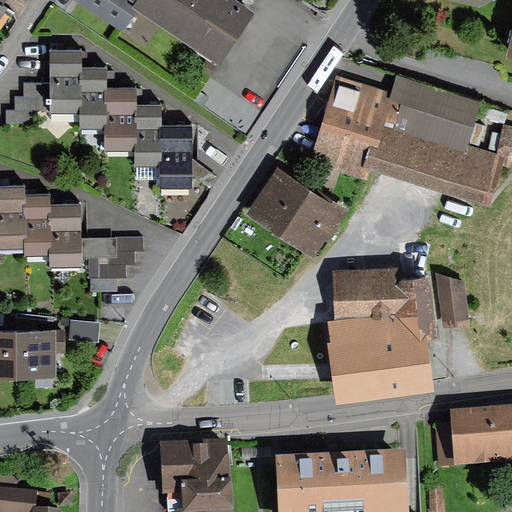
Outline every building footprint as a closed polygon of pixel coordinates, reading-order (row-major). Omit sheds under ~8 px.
[(83,0),(122,26),(137,3),(220,59),(250,13),(236,3),(236,0),(83,0)] [(50,96),(51,120),(80,120),(80,50),(51,50),(50,48),(50,83),(50,96)] [(80,120),(80,127),(105,126),(105,67),(81,67),(81,48),(80,50),(80,120)] [(105,126),(105,149),(135,148),(135,87),(106,87),(106,65),(105,67),(105,126)] [(23,96),(41,96),(50,96),(50,83),(23,82),(23,96)] [(401,103),(339,83),(325,126),(374,141),(379,124),(381,116),(396,120),(401,103)] [(135,148),(135,164),(159,163),(160,104),(136,104),(136,86),(135,87),(135,148)] [(32,109),(41,109),(41,96),(23,96),(15,96),(15,110),(32,109)] [(160,186),(191,186),(191,123),(190,125),(161,125),(161,103),(160,104),(159,163),(160,186)] [(6,123),(32,123),(32,109),(15,110),(6,109),(6,123)] [(488,194),(498,161),(379,124),(374,141),(325,126),(315,159),(367,174),(372,158),(488,194)] [(511,130),(507,129),(501,156),(511,159),(511,130)] [(311,243),(322,226),(327,230),(340,210),(328,202),(324,208),(279,178),(270,192),(276,196),(265,213),(311,243)] [(24,245),(25,254),(49,252),(48,193),(24,194),(24,184),(23,185),(24,245)] [(0,246),(24,245),(23,185),(0,185),(0,246)] [(50,265),(81,265),(80,202),(78,203),(50,204),(49,192),(48,193),(49,252),(50,265)] [(143,236),(116,237),(117,250),(134,250),(143,250),(143,236)] [(126,263),(135,263),(134,250),(117,250),(108,250),(108,256),(99,256),(99,264),(108,264),(126,263)] [(117,277),(126,277),(126,263),(108,264),(99,264),(99,277),(117,277)] [(91,291),(117,291),(117,277),(99,277),(91,277),(91,291)] [(440,277),(446,326),(467,322),(462,283),(440,277)] [(337,343),(335,343),(342,393),(426,382),(420,335),(432,333),(425,281),(401,284),(406,318),(374,322),(373,316),(334,322),(337,343)] [(98,340),(101,321),(73,316),(70,335),(98,340)] [(0,371),(16,371),(16,331),(0,331),(0,371)] [(62,342),(62,331),(16,331),(16,371),(52,371),(52,342),(62,342)] [(511,413),(455,418),(456,425),(439,426),(442,463),(511,457),(511,413)] [(179,511),(183,511),(232,509),(231,481),(224,482),(222,448),(165,451),(168,511),(179,511)] [(403,511),(400,458),(354,461),(354,458),(326,459),(326,462),(281,465),(282,511),(403,511)] [(49,511),(34,510),(36,492),(0,488),(0,511),(49,511)] [(430,488),(430,499),(441,499),(441,488),(430,488)]
